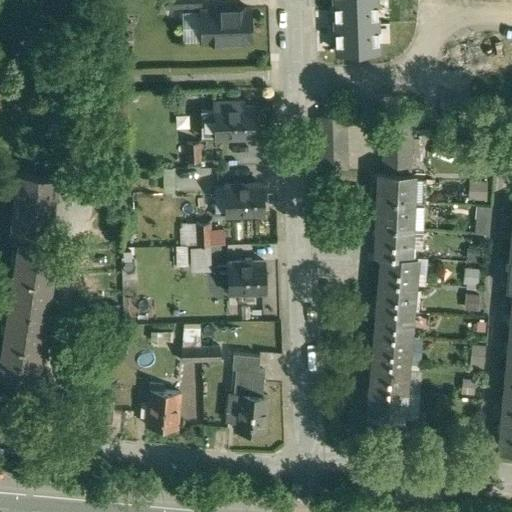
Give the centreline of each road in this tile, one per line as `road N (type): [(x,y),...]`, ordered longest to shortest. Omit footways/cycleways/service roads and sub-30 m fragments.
road 1 (residential): [(305,459),(292,77)]
road 2 (residential): [(305,459),(261,468),(0,437)]
road 3 (residential): [(292,77),(418,77),(437,13),(511,20)]
road 4 (residential): [(511,475),(305,459)]
